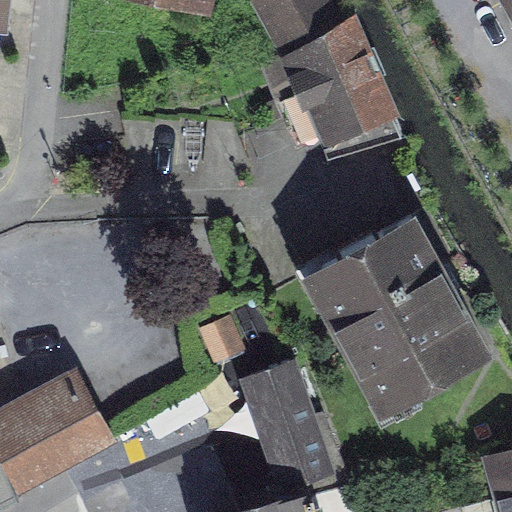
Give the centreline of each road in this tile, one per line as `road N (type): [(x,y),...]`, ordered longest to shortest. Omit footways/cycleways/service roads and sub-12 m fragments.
road 1 (residential): [(25,208),(262,199),(403,144)]
road 2 (residential): [(25,208),(50,0)]
